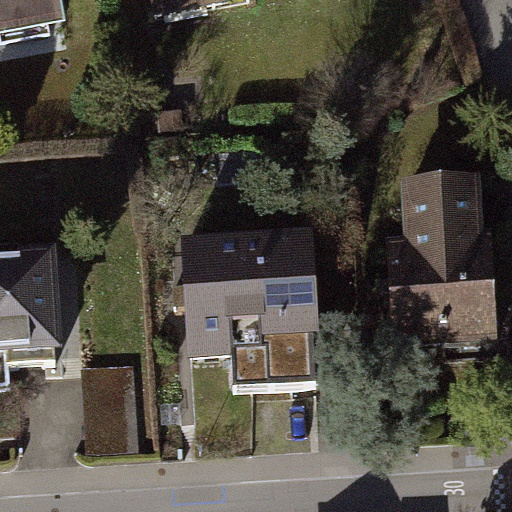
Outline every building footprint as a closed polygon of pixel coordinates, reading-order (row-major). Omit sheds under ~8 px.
[(56,0),(0,0),(0,58),(65,47),(56,0)] [(155,0),(161,30),(323,0),(155,0)] [(482,184),(403,188),(406,243),(389,244),(395,353),(499,347),(492,235),(485,235),(482,184)] [(313,235),(180,243),(188,364),(233,360),(232,352),(262,350),(262,342),(315,338),(320,338),(313,235)] [(71,249),(0,252),(0,372),(77,369),(71,249)] [(82,373),(87,457),(141,453),(135,369),(82,373)]
